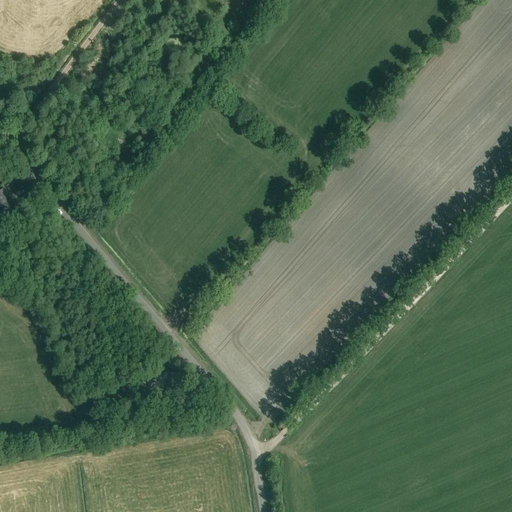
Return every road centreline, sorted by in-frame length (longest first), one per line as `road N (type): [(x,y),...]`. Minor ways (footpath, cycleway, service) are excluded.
road 1 (unclassified): [(263,511),(255,458),(237,415),(0,136)]
road 2 (track): [(254,456),(511,201)]
